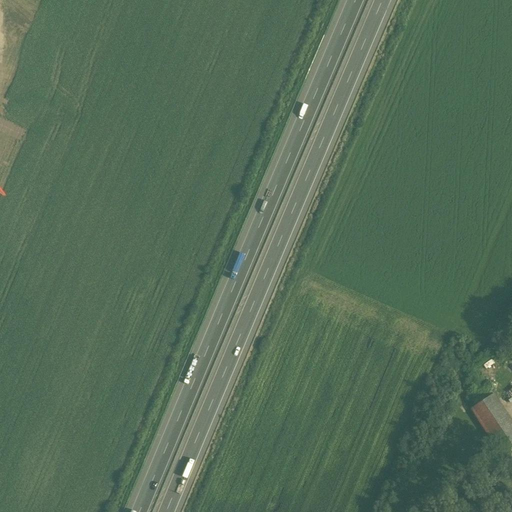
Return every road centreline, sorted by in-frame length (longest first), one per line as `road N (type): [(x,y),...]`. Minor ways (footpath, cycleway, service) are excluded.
road 1 (motorway): [(357,0),(140,511)]
road 2 (motorway): [(165,511),(381,0)]
road 3 (track): [(407,511),(511,454)]
